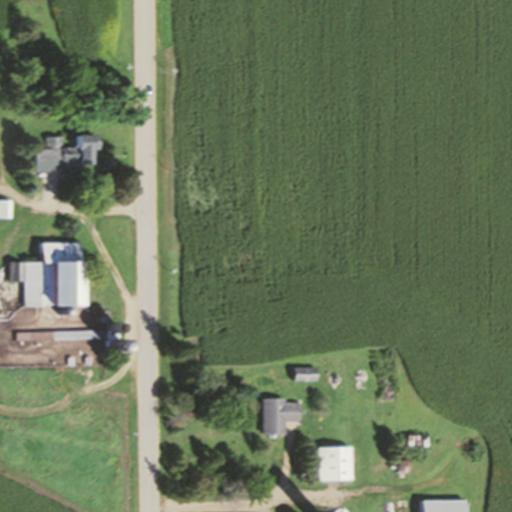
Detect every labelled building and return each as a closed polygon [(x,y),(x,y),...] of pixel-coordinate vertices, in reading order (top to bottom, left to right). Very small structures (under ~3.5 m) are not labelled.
[(94,165),(95,135),(74,135),(73,147),(58,147),(58,137),(42,136),(42,148),(31,148),(31,172),(78,172),(78,165),(94,165)] [(8,200),(0,200),(0,217),(8,218),(8,200)] [(21,306),(81,306),(80,243),(39,243),(39,262),(6,262),(6,282),(21,282),(21,306)] [(315,367),(290,367),(290,380),(315,380),(315,367)] [(376,372),(376,401),(392,401),(392,372),(376,372)] [(260,399),(260,435),(282,435),(282,420),(298,420),(298,399),(260,399)] [(349,481),(349,446),(315,446),(315,481),(349,481)] [(418,511),(463,511),(463,500),(419,500),(418,511)]
